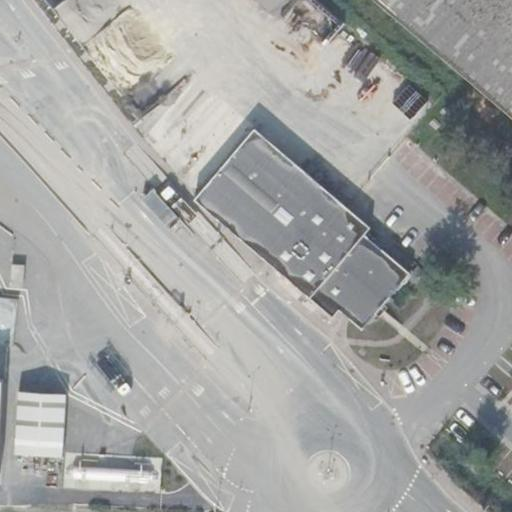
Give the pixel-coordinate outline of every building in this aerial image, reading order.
[(265,0),(279,15),(294,0),(265,0)] [(511,0),(382,0),(511,110),(511,0)] [(256,128),(196,198),(333,317),(340,309),(363,328),(373,316),(377,319),(389,306),(385,302),(411,272),(366,233),(371,226),(256,128)] [(2,229),(6,233),(32,252),(43,238),(14,214),(2,229)] [(13,451),(61,453),(64,392),(17,389),(13,451)] [(511,400),(487,429),(511,450),(511,400)]
